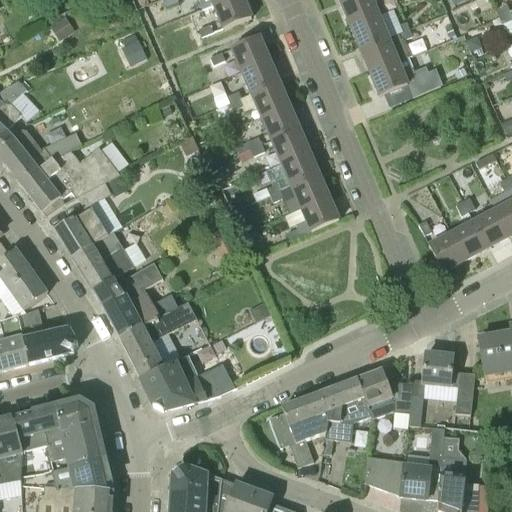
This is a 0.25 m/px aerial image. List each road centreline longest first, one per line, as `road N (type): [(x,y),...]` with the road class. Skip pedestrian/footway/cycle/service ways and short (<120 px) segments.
road 1 (residential): [(414,323),(284,0)]
road 2 (residential): [(209,418),(414,323)]
road 3 (residential): [(112,369),(70,294),(0,200)]
road 4 (residential): [(358,511),(243,471),(209,418)]
